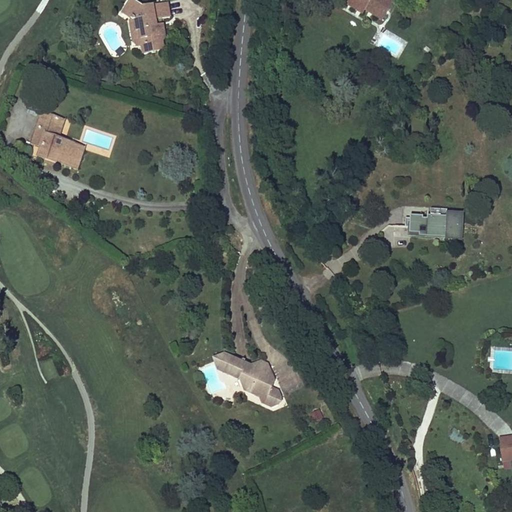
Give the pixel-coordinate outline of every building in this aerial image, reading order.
[(341,0),(338,8),(355,16),(356,13),(374,22),(384,3),(379,0),(341,0)] [(144,46),(146,53),(165,49),(163,41),(166,36),(164,26),(158,27),(157,18),(162,17),(167,17),(165,3),(140,7),(131,1),(124,15),(131,20),(136,23),(137,31),(140,30),(142,39),(140,40),(141,47),(144,46)] [(136,23),(131,20),(130,22),(134,43),(139,47),(141,47),(140,40),(142,39),(140,30),(137,31),(136,23)] [(50,123),(42,120),(33,147),(42,150),(39,160),(51,163),(52,159),(59,161),(57,165),(74,170),(80,149),(65,144),(62,152),(56,150),(59,142),(65,124),(51,119),(50,123)] [(59,142),(56,150),(62,152),(65,144),(59,142)] [(80,149),(74,170),(79,172),(86,150),(80,149)] [(456,231),(456,211),(442,210),(442,206),(425,205),(425,215),(400,215),(400,224),(405,224),(405,230),(414,230),(414,233),(441,234),(441,231),(456,231)] [(232,359),(221,353),(214,358),(217,369),(224,374),(223,364),(232,359)] [(253,367),(232,359),(223,364),(224,374),(236,378),(240,390),(254,395),(257,401),(271,407),(278,405),(281,398),(278,392),(273,390),(275,385),(273,377),(265,374),(260,376),(256,366),(253,367)] [(271,368),(262,364),(256,366),(260,376),(265,374),(273,377),(271,368)] [(319,411),(311,416),(315,424),(324,419),(319,411)] [(499,462),(511,459),(511,436),(495,439),(499,462)]
